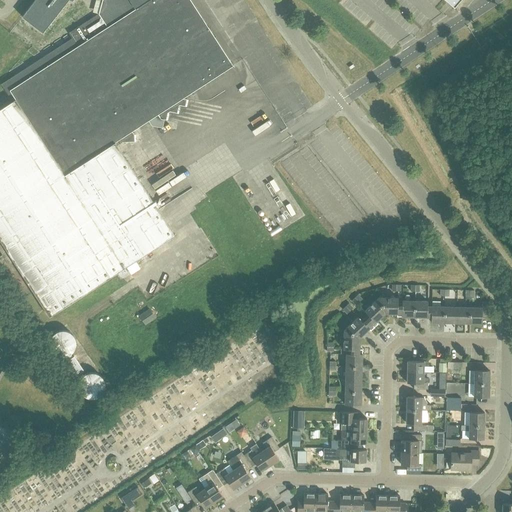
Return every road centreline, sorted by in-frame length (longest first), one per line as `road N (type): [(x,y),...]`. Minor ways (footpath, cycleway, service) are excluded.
road 1 (residential): [(507,341),(498,289),(324,82),(269,0)]
road 2 (residential): [(386,478),(391,348),(406,339),(507,341)]
road 3 (residential): [(386,478),(280,477),(224,511)]
